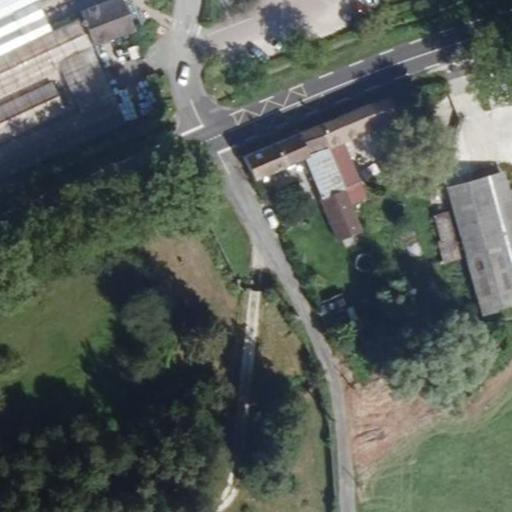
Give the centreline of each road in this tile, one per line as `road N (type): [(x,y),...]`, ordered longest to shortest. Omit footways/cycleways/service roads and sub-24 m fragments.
road 1 (residential): [(214,139),(326,367),(339,511)]
road 2 (primary): [(214,139),(511,24)]
road 3 (primary): [(0,232),(214,139)]
